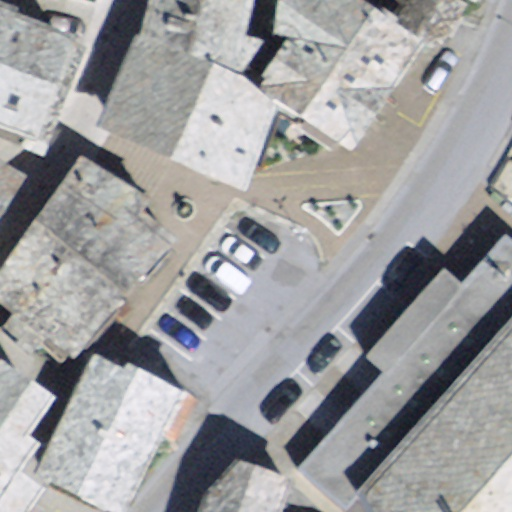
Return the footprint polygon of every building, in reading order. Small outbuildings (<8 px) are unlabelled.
[(139,0),(128,30),(247,79),(279,0),(139,0)] [(427,43),(360,0),(279,0),(247,79),(288,102),(359,147),(427,43)] [(69,40),(0,11),(0,123),(30,136),(69,40)] [(247,79),(128,30),(91,130),(245,189),(288,102),(247,79)] [(171,234),(77,167),(0,272),(0,277),(92,343),(126,296),(171,234)] [(0,218),(21,183),(0,171),(0,218)] [(511,511),(511,240),(464,284),(420,241),(319,336),(349,374),(283,437),(332,511),(511,511)] [(131,511),(184,400),(108,364),(54,479),(123,511),(131,511)] [(54,409),(0,374),(0,511),(41,511),(45,506),(54,494),(28,477),(41,457),(28,448),(54,409)] [(282,511),(293,482),(243,466),(208,494),(202,511),(282,511)]
